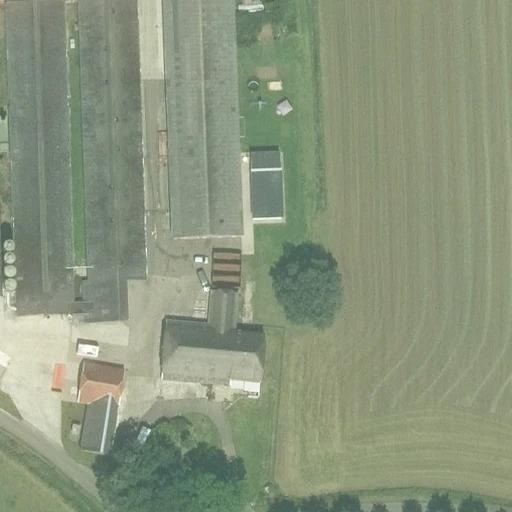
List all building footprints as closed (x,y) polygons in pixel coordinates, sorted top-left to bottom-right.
[(88,284),(146,282),(137,0),(132,0),(80,2),(88,284)] [(163,0),(173,241),(241,238),(231,0),(163,0)] [(18,317),(84,315),(84,305),(73,305),(64,2),(8,4),(18,317)] [(280,171),(278,171),(249,173),(251,222),(282,221),(280,171)] [(259,385),(263,337),(234,334),(237,295),(211,293),(208,327),(165,323),(160,381),(229,387),(229,382),(259,385)] [(99,313),(85,317),(88,328),(103,324),(99,313)] [(110,457),(125,372),(83,365),(76,404),(88,406),(80,452),(110,457)] [(78,436),(79,428),(72,427),(71,435),(78,436)] [(156,490),(172,462),(145,446),(129,474),(156,490)]
